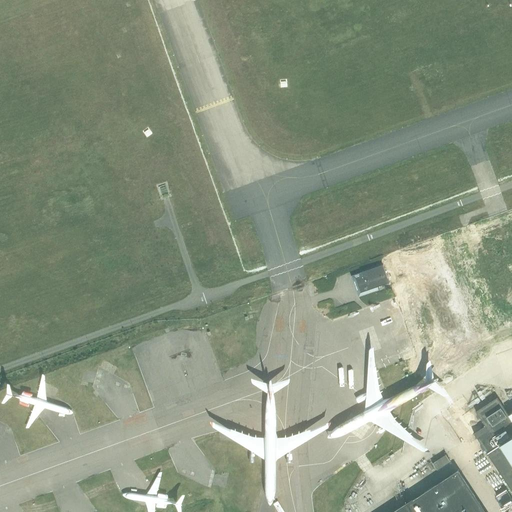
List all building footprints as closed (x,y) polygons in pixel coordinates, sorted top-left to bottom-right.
[(389,283),(383,265),(361,272),(362,273),(362,272),(363,276),(356,278),(361,292),(368,289),(367,287),(371,286),(371,288),(378,286),(379,290),(380,290),(379,286),(389,283)] [(481,329),(471,334),(475,343),(485,339),(481,329)] [(350,362),(350,368),(391,354),(413,346),(404,346),(404,333),(393,333),(392,333),(386,333),(388,332),(374,332),(374,339),(367,338),(367,339),(370,339),(350,346),(349,360),(350,362)] [(499,446),(511,437),(511,419),(510,416),(497,397),(476,412),(486,426),(489,432),(478,439),(487,453),(499,446)] [(449,415),(461,409),(458,403),(446,409),(449,415)] [(455,420),(466,413),(462,408),(452,415),(455,420)] [(511,419),(511,437),(499,446),(511,464),(511,412),(509,415),(511,419)] [(489,432),(486,426),(474,433),(478,439),(489,432)] [(511,464),(499,446),(487,453),(511,490),(511,464)] [(485,511),(458,471),(413,500),(412,499),(392,511),(485,511)]
